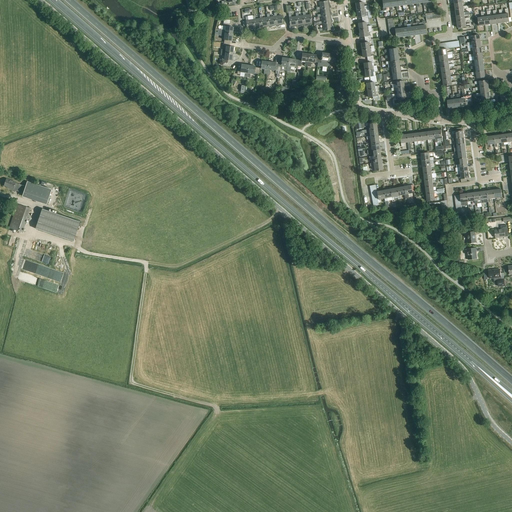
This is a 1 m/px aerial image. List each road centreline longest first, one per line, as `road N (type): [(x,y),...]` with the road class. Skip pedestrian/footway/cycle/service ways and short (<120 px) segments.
road 1 (unclassified): [(511,443),(490,422),(460,365),(39,0)]
road 2 (trunk): [(511,380),(69,0)]
road 3 (trunk): [(53,0),(471,359)]
road 4 (track): [(280,209),(178,266),(81,251),(75,243)]
road 5 (track): [(214,405),(132,381),(145,262)]
road 6 (residential): [(439,120),(436,91),(423,92),(407,51),(450,35),(443,0)]
road 7 (residential): [(348,43),(287,33),(273,48),(243,44),(238,8),(220,10)]
